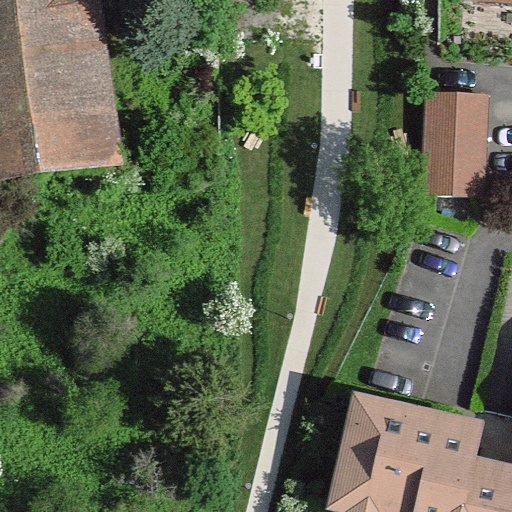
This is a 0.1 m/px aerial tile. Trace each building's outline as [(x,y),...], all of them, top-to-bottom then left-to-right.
[(77,0),(0,0),(0,175),(101,163),(77,0)] [(220,52),(178,56),(180,127),(205,126),(224,125),(220,52)] [(430,94),(430,193),(485,191),(484,96),(430,94)] [(224,125),(205,126),(206,148),(230,145),(224,125)] [(511,511),(511,489),(477,482),(481,466),(490,429),(403,408),(400,418),(377,412),(355,495),(420,511),(511,511)] [(511,473),(481,466),(477,482),(511,489),(511,473)]
